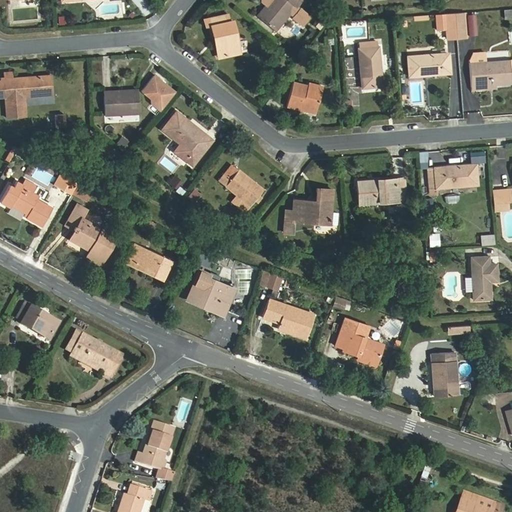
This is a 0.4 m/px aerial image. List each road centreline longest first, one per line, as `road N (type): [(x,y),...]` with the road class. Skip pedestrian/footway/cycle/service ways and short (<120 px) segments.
road 1 (residential): [(511,133),(293,150),(159,41)]
road 2 (residential): [(511,461),(184,348)]
road 3 (residential): [(184,348),(0,254)]
road 4 (residential): [(159,41),(0,52)]
